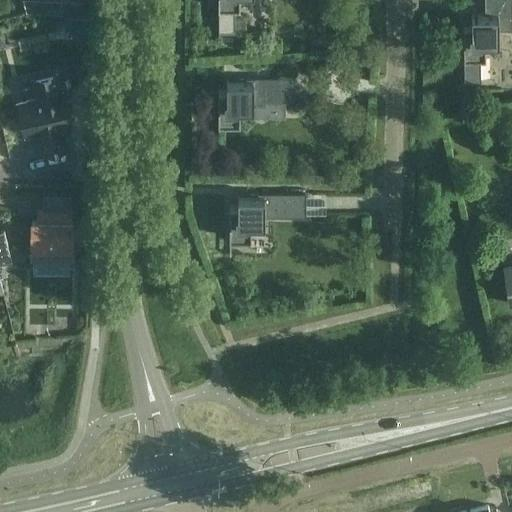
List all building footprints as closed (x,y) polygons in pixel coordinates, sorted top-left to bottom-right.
[(44,0),(43,2),(43,8),(47,12),(53,12),(57,8),(57,2),(55,0),(44,0)] [(217,0),(217,5),(218,5),(218,31),(234,31),(234,5),(239,5),(239,0),(217,0)] [(463,56),(464,82),(480,82),(480,55),(485,55),(484,41),(498,40),(498,29),(511,28),(511,23),(511,0),(483,0),(484,13),(471,13),(471,23),(462,23),(463,56)] [(25,55),(25,29),(12,29),(12,55),(25,55)] [(71,124),(63,92),(60,92),(56,73),(32,78),(37,98),(17,102),(25,134),(40,131),(41,139),(39,139),(42,152),(67,147),(62,126),(71,124)] [(226,89),(217,89),(217,122),(239,122),(239,107),(253,107),(253,100),(294,100),(294,76),(246,76),(246,79),(226,79),(226,89)] [(237,204),(229,204),(229,237),(250,237),(250,222),(264,222),(264,216),(305,216),(305,192),(257,192),(257,195),(237,195),(237,204)] [(28,245),(31,246),(31,259),(72,260),(72,221),(70,221),(70,208),(42,207),(42,220),(31,220),(31,233),(28,245)] [(0,263),(11,260),(4,230),(0,231),(0,263)] [(308,486),(383,464),(379,449),(304,471),(308,486)]
